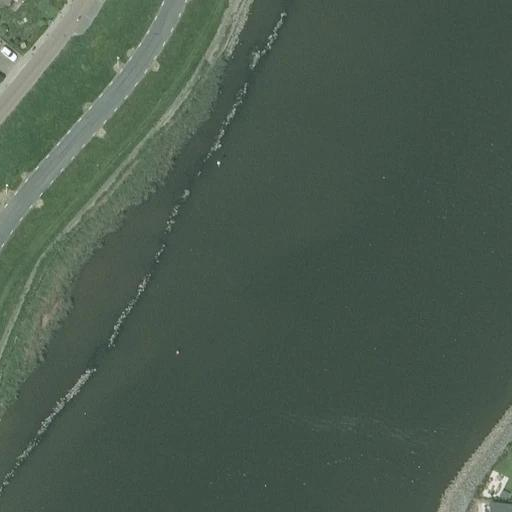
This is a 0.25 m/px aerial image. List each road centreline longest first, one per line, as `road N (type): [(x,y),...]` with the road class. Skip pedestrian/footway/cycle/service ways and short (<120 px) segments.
road 1 (tertiary): [(0,227),(110,99),(163,28),(173,0)]
road 2 (residential): [(0,111),(83,0)]
